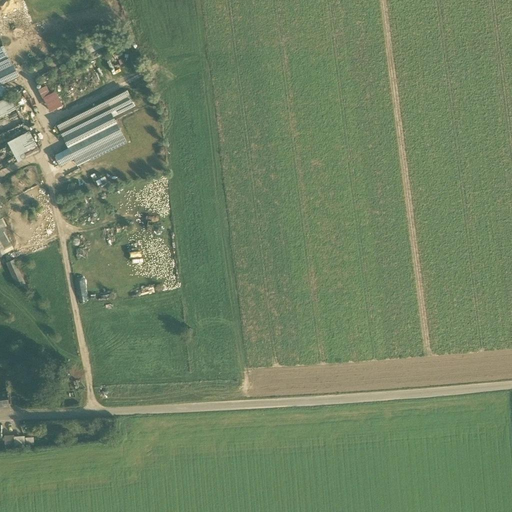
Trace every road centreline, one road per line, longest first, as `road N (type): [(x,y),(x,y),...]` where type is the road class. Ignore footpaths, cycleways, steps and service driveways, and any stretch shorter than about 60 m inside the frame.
road 1 (unclassified): [(0,418),(511,384)]
road 2 (track): [(95,411),(50,184)]
